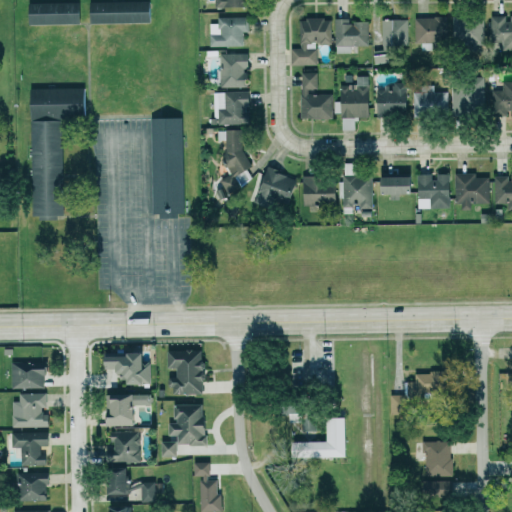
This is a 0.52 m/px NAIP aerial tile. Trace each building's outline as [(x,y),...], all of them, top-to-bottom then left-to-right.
[(153,22),(153,1),(93,1),(93,23),(153,22)] [(482,16),(450,14),(449,40),(464,41),(464,50),(480,51),(482,16)] [(511,14),(505,14),(505,15),(488,15),(488,41),(499,40),(499,48),(511,48),(511,14)] [(219,16),(219,23),(211,23),(211,46),(245,46),(245,32),(250,32),(250,16),(219,16)] [(411,16),(412,42),(445,41),(445,16),(411,16)] [(292,65),(319,64),(319,43),(332,43),(332,18),(301,18),(301,48),(292,48),(292,65)] [(370,21),(351,21),(351,18),(336,19),(337,53),(352,52),(352,45),(370,45),(370,21)] [(404,19),(382,19),(382,44),(404,44),(404,19)] [(250,53),(221,53),(221,87),(249,87),(249,68),(251,68),(250,53)] [(303,119),(330,118),(330,92),(319,92),(318,72),(302,72),(303,119)] [(366,75),(353,75),(353,84),(337,84),(336,116),(365,117),(366,75)] [(482,109),(480,77),(449,78),(450,110),(482,109)] [(489,89),(489,115),(506,115),(511,115),(511,80),(499,80),(499,89),(489,89)] [(402,113),(403,84),(384,84),(384,88),(372,88),(371,112),(402,113)] [(410,91),(410,111),(444,110),(444,91),(431,91),(431,84),(417,84),(417,91),(410,91)] [(32,89),(34,218),(65,217),(64,118),(89,117),(88,88),(32,89)] [(220,124),(249,124),(249,105),(252,105),(251,91),(219,92),(220,124)] [(152,118),(155,214),(186,213),(184,117),(152,118)] [(226,140),(226,165),(228,169),(228,179),(232,187),(238,187),(253,179),(249,170),(254,168),(243,146),(243,130),(219,130),(219,140),(226,140)] [(285,201),(291,174),(267,168),(261,195),(285,201)] [(491,204),(511,203),(511,171),(506,172),(506,174),(490,175),(491,204)] [(434,172),(434,175),(414,174),(413,207),(445,208),(446,173),(434,172)] [(485,176),(472,176),(472,172),(452,172),(453,209),(467,208),(467,203),(486,202),(485,176)] [(341,213),(350,213),(350,207),(370,206),(369,174),(340,174),(341,213)] [(407,175),(374,175),(374,192),(388,192),(388,199),(398,199),(398,192),(407,191),(407,175)] [(299,177),(298,202),(332,204),(333,178),(299,177)] [(170,349),(170,367),(179,367),(178,377),(171,377),(171,393),(205,393),(205,349),(170,349)] [(152,383),(152,361),(148,361),(148,353),(106,353),(106,367),(117,368),(117,373),(126,373),(126,383),(152,383)] [(13,388),(48,387),(47,360),(12,361),(13,388)] [(403,380),(403,398),(432,397),(431,372),(411,373),(411,380),(403,380)] [(48,392),(20,392),(20,400),(13,400),(14,426),(50,426),(50,410),(48,410),(48,392)] [(150,392),(113,393),(114,410),(108,410),(109,424),(137,424),(137,404),(151,403),(150,392)] [(294,398),(273,397),(272,413),(294,413),(294,398)] [(208,443),(207,403),(176,403),(176,421),(171,421),(171,434),(179,434),(179,443),(208,443)] [(340,416),(321,417),(321,440),(286,441),(286,457),(340,456),(340,416)] [(113,430),(113,446),(108,446),(109,462),(141,461),(140,430),(113,430)] [(12,432),(13,447),(22,446),(22,464),(49,464),(48,453),(42,453),(41,445),(50,445),(50,431),(12,432)] [(163,440),(163,455),(179,455),(178,440),(163,440)] [(421,475),(448,475),(447,440),(420,440),(421,475)] [(224,510),(223,493),(220,493),(220,479),(212,479),(211,461),(195,461),(196,475),(202,475),(202,510),(224,510)] [(131,492),(131,468),(111,469),(112,493),(131,492)] [(18,472),(18,499),(48,499),(48,483),(51,482),(51,471),(18,472)] [(448,498),(448,480),(419,479),(418,497),(448,498)] [(143,501),(157,500),(157,481),(142,482),(143,501)]
